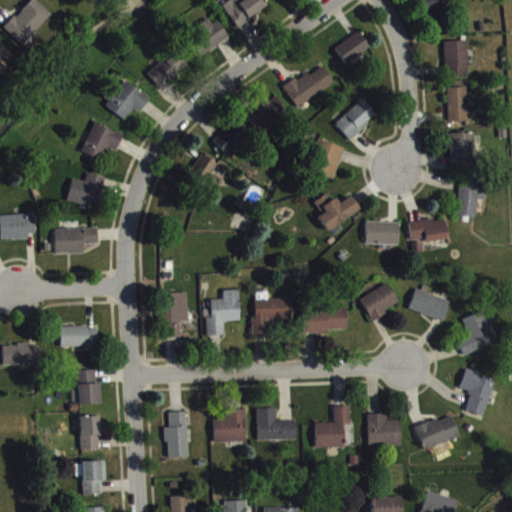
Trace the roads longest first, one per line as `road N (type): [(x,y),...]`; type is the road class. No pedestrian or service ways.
road 1 (residential): [(127,284),(147,160),(235,70),(350,0)]
road 2 (residential): [(133,380),(413,366)]
road 3 (residential): [(139,511),(127,284)]
road 4 (residential): [(395,174),(409,146),(410,71),(381,0)]
